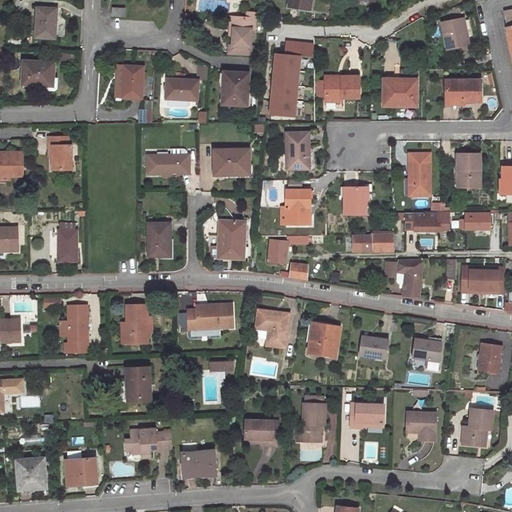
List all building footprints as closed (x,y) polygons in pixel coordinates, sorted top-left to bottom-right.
[(307,12),(309,0),(287,0),(286,9),(307,12)] [(55,39),(57,9),(37,7),(34,37),(55,39)] [(511,10),(502,12),(511,52),(511,10)] [(228,46),(227,56),(252,58),(252,49),(249,48),(251,31),(254,31),(255,15),(247,14),(246,19),(233,18),(232,38),(231,47),(228,46)] [(468,47),(462,20),(441,25),(447,52),(468,47)] [(285,55),(301,56),(313,57),(313,43),(286,41),(285,55)] [(294,116),(301,56),(285,55),(276,54),(269,113),(294,116)] [(51,84),(53,63),(23,60),(20,84),(37,85),(37,83),(51,84)] [(141,99),(142,67),(122,66),(120,98),(141,99)] [(196,68),(196,78),(198,78),(206,78),(206,68),(196,68)] [(246,106),(247,75),(223,74),(221,105),(246,106)] [(198,98),(198,78),(196,78),(165,77),(165,97),(198,98)] [(325,103),(342,103),(343,100),(359,99),(359,78),(342,78),(341,82),(325,82),(325,103)] [(383,106),(416,107),(416,84),(394,83),(394,80),(384,80),(383,106)] [(480,103),(480,82),(445,82),(445,106),(462,106),(462,103),(480,103)] [(139,110),(139,122),(151,123),(152,110),(139,110)] [(309,170),(309,134),(286,134),(286,170),(309,170)] [(71,170),(71,145),(68,145),(68,137),(49,137),(49,145),(53,145),(53,170),(71,170)] [(249,172),(249,150),(215,151),(214,175),(225,175),(225,172),(249,172)] [(171,157),(148,157),(147,176),(189,176),(189,158),(188,158),(188,153),(186,151),(171,151),(171,157)] [(23,176),(23,153),(4,153),(4,157),(0,157),(0,176),(10,176),(23,176)] [(430,198),(430,157),(411,157),(410,180),(414,180),(414,198),(430,198)] [(480,192),(480,157),(458,157),(458,174),(462,174),(462,192),(480,192)] [(511,193),(511,166),(503,166),(503,179),(507,179),(507,194),(511,193)] [(373,200),(373,185),(366,185),(366,188),(345,188),(345,215),(366,216),(366,200),(373,200)] [(284,224),(307,224),(307,213),(304,213),(304,207),(308,207),(307,190),(284,190),(284,206),(284,224)] [(392,229),(404,229),(404,213),(392,213),(392,229)] [(425,230),(448,230),(448,213),(404,213),(404,229),(425,230)] [(489,213),(466,213),(466,221),(460,221),(460,229),(489,229),(489,213)] [(242,258),(245,223),(224,222),(221,257),(242,258)] [(169,258),(170,225),(147,225),(147,257),(169,258)] [(0,248),(17,249),(16,230),(0,229),(0,248)] [(75,261),(75,231),(56,231),(56,261),(75,261)] [(362,251),(391,251),(392,233),(362,234),(362,251)] [(269,262),(285,263),(287,243),(311,243),(312,236),(287,236),(287,240),(270,239),(269,262)] [(457,279),(457,259),(447,260),(447,279),(457,279)] [(405,276),(404,297),(421,300),(423,260),(398,260),(397,275),(405,276)] [(308,266),(293,265),(292,276),(283,275),(283,278),(306,282),(308,266)] [(471,269),(463,269),(463,294),(471,294),(471,291),(484,291),(485,272),(471,272),(471,269)] [(485,272),(484,291),(498,291),(498,294),(506,294),(506,269),(498,269),(498,272),(485,272)] [(233,327),(232,303),(214,304),(214,308),(199,309),(189,310),(189,329),(233,327)] [(147,343),(147,306),(127,306),(127,323),(125,323),(126,343),(147,343)] [(87,343),(86,307),(68,308),(68,343),(87,343)] [(284,348),(288,315),(257,310),(254,328),(268,330),(266,345),(284,348)] [(0,342),(19,342),(19,320),(0,320),(0,342)] [(334,357),(339,328),(329,326),(329,328),(312,326),(307,353),(334,357)] [(385,361),(388,342),(361,337),(358,357),(385,361)] [(437,374),(442,345),(415,340),(412,359),(426,361),(424,372),(437,374)] [(498,375),(502,349),(481,346),(477,372),(498,375)] [(208,361),(208,372),(233,370),(232,360),(208,361)] [(149,368),(126,368),(127,402),(150,402),(149,368)] [(322,426),(323,406),(301,405),(300,425),(295,425),(295,441),(318,442),(319,426),(322,426)] [(380,424),(381,407),(349,406),(348,429),(360,430),(360,429),(360,424),(380,424)] [(490,431),(491,412),(469,411),(468,428),(463,428),(462,445),(484,447),(485,430),(490,431)] [(434,442),(435,415),(407,414),(406,433),(418,433),(422,433),(422,441),(434,442)] [(275,446),(276,423),(243,422),(243,439),(264,440),(264,444),(263,446),(275,446)] [(155,429),(129,431),(130,440),(125,440),(125,452),(131,452),(131,455),(141,454),(141,459),(150,458),(149,451),(171,450),(170,433),(155,434),(155,429)] [(80,458),(80,451),(63,452),(63,459),(80,458)] [(215,475),(213,454),(182,456),(185,478),(215,475)] [(97,485),(95,457),(66,460),(68,487),(97,485)] [(45,489),(43,460),(17,462),(19,491),(45,489)]
